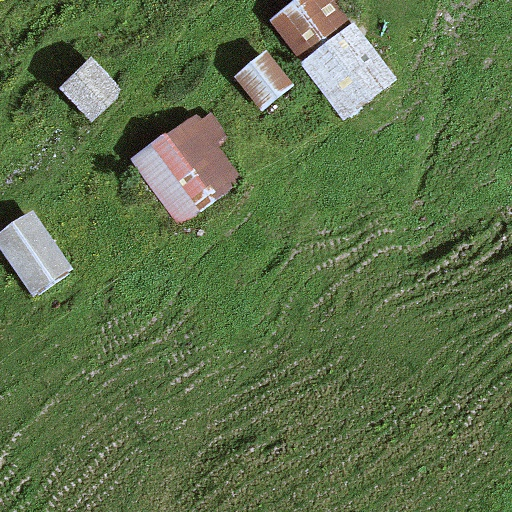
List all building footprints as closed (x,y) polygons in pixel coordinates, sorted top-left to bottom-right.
[(298,0),(269,22),(346,117),(392,82),(331,0),(298,0)] [(243,82),(264,108),(288,88),(267,62),(255,72),(243,82)] [(69,92),(91,114),(113,92),(91,70),(69,92)] [(132,161),(179,228),(243,179),(217,146),(227,138),(211,114),(199,122),(196,118),(132,161)] [(2,245),(38,296),(69,274),(34,223),(2,245)]
